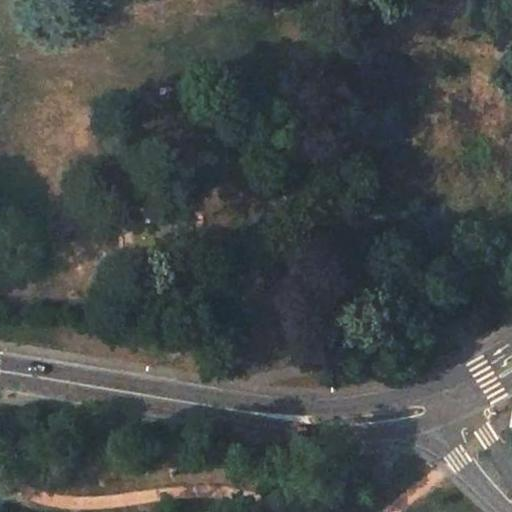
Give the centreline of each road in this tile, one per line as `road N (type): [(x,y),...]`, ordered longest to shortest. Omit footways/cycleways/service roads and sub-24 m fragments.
road 1 (tertiary): [(421,414),(334,426),(0,372)]
road 2 (residential): [(421,414),(511,498)]
